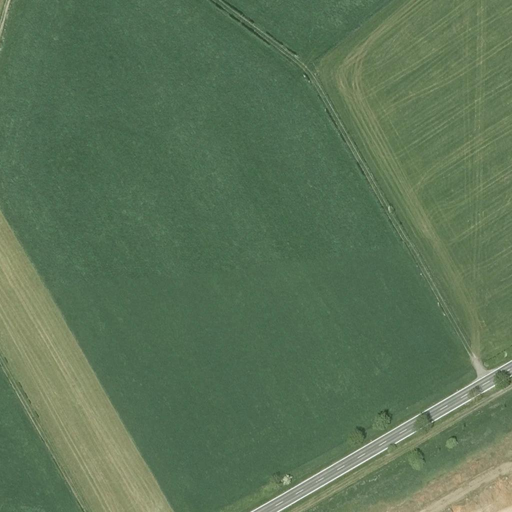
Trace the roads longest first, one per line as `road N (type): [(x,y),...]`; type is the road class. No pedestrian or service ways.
road 1 (track): [(488,381),(309,68),(219,0)]
road 2 (secondary): [(511,367),(262,511)]
road 3 (track): [(511,386),(294,511)]
road 4 (track): [(84,511),(0,358)]
